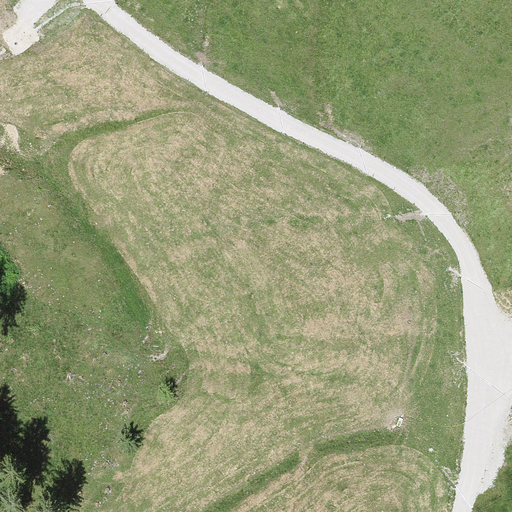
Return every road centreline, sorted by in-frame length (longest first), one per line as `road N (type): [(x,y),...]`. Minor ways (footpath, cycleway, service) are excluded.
road 1 (track): [(491,351),(458,242),(434,207),(403,180),(172,63),(99,0)]
road 2 (track): [(456,511),(491,351)]
